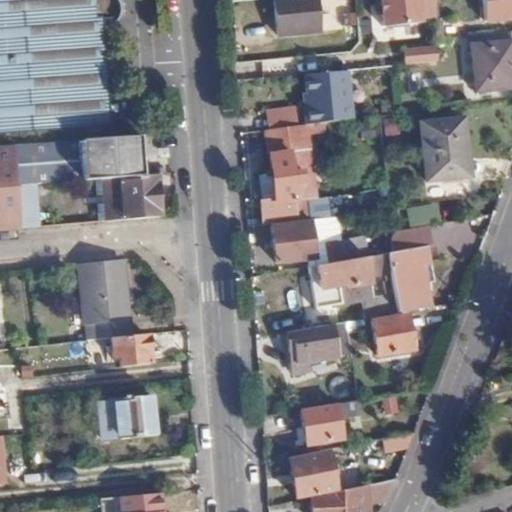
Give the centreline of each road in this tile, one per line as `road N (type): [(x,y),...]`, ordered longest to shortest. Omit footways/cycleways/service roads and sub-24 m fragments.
road 1 (secondary): [(196,0),(233,511)]
road 2 (residential): [(503,267),(412,511)]
road 3 (unknown): [(226,75),(373,57)]
